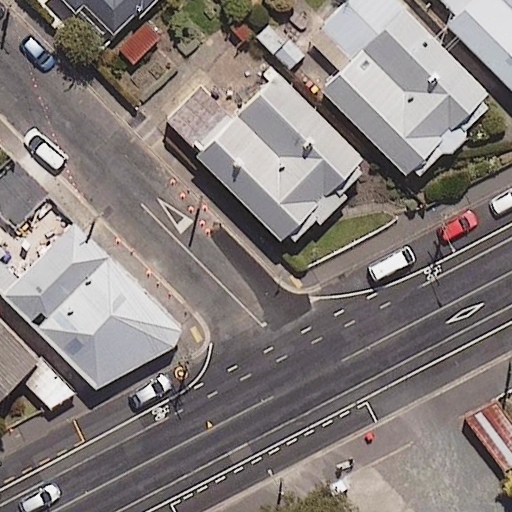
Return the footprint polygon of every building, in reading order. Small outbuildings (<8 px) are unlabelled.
[(70,0),(115,43),(156,0),(70,0)] [(502,100),(404,0),(353,0),(313,39),(348,75),(330,93),(417,182),(502,100)] [(511,0),(445,0),(461,16),(453,24),(511,84),(511,0)] [(309,49),(275,17),(257,37),(291,69),(309,49)] [(241,122),(206,87),(170,123),(298,253),(379,173),(286,78),(241,122)] [(0,217),(0,293),(1,294),(18,278),(5,263),(11,258),(0,246),(0,219),(1,218),(0,217)] [(189,333),(74,225),(6,297),(106,391),(172,350),(189,333)] [(0,410),(28,385),(56,415),(79,393),(0,309),(0,410)] [(511,455),(511,425),(495,399),(468,416),(499,464),(511,455)]
